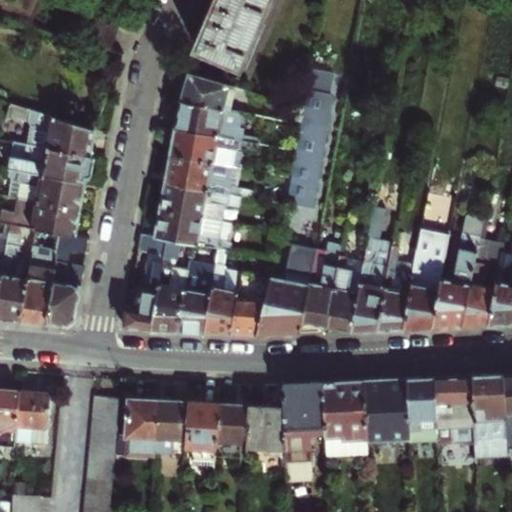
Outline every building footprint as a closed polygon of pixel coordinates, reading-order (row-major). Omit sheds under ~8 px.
[(0,0),(0,17),(26,25),(37,0),(0,0)] [(265,0),(215,0),(214,4),(204,0),(202,0),(199,8),(197,14),(207,19),(195,49),(237,67),(245,48),(249,49),(255,36),(251,34),(254,27),(258,30),(264,16),(259,14),(265,0)] [(117,27),(95,18),(87,37),(108,46),(117,27)] [(111,51),(96,46),(93,54),(108,58),(111,51)] [(301,123),(323,128),(330,95),(327,95),(331,75),(311,71),(304,108),(301,123)] [(179,101),(221,109),(228,85),(187,73),(183,87),(179,101)] [(176,116),(174,129),(258,144),(259,137),(240,133),(241,129),(237,128),(240,112),(221,109),(179,101),(176,116)] [(30,125),(27,144),(89,155),(91,142),(93,129),(10,104),(7,117),(28,121),(30,125)] [(290,121),(301,123),(304,108),(293,104),(290,121)] [(290,178),(316,182),(326,128),(323,128),(301,123),(295,150),(290,178)] [(258,144),(174,129),(171,144),(169,155),(230,167),(233,151),(237,149),(238,147),(243,148),(256,151),(258,144)] [(0,166),(13,169),(84,182),(85,176),(90,174),(91,165),(92,159),(89,155),(27,144),(12,141),(9,160),(0,158),(0,166)] [(240,168),(243,148),(238,147),(237,149),(233,151),(230,167),(240,168)] [(227,182),(230,167),(169,155),(167,169),(164,183),(234,195),(240,196),(252,198),(253,191),(237,189),(231,187),(231,186),(227,182)] [(231,187),(237,189),(240,168),(230,167),(227,182),(231,186),(231,187)] [(16,197),(17,197),(79,209),(81,197),(84,182),(13,169),(12,175),(17,175),(16,177),(19,182),(16,197)] [(290,178),(281,222),(293,224),(307,226),(316,182),(290,178)] [(160,210),(220,221),(223,206),(232,207),(234,195),(164,183),(162,195),(160,210)] [(79,209),(17,197),(14,212),(0,209),(0,221),(1,221),(9,223),(22,225),(59,232),(74,235),(76,222),(79,209)] [(362,330),(373,330),(385,271),(376,269),(381,241),(375,240),(381,209),(373,208),(362,261),(348,331),(362,330)] [(178,241),(210,246),(217,248),(224,249),(226,249),(231,223),(220,221),(160,210),(157,225),(155,237),(166,239),(178,241)] [(401,329),(415,257),(396,253),(404,214),(397,212),(391,243),(385,271),(373,330),(389,329),(401,329)] [(482,218),(479,229),(459,326),(472,326),(485,325),(493,288),(483,286),(486,271),(477,269),(479,262),(483,262),(492,220),(482,218)] [(0,274),(9,223),(1,221),(0,225),(0,274)] [(416,328),(429,327),(440,271),(450,223),(440,221),(433,254),(416,251),(415,257),(401,329),(416,328)] [(323,264),(312,262),(300,321),(314,324),(324,325),(344,224),(337,222),(333,244),(327,242),(324,256),(323,264)] [(0,319),(8,320),(20,321),(30,261),(17,259),(22,225),(9,223),(0,274),(0,319)] [(348,331),(362,261),(344,258),(350,225),(344,224),(324,325),(336,328),(348,331)] [(459,326),(479,229),(463,226),(453,274),(440,271),(429,327),(443,327),(459,326)] [(55,268),(53,281),(46,323),(58,324),(66,325),(73,318),(88,237),(74,235),(59,232),(54,253),(55,268)] [(149,330),(166,239),(155,237),(140,234),(137,251),(148,253),(142,288),(141,288),(139,289),(130,288),(123,329),(138,329),(149,330)] [(163,331),(175,331),(186,269),(171,267),(169,262),(167,262),(168,257),(174,259),(178,241),(166,239),(149,330),(163,331)] [(391,243),(381,241),(376,269),(385,271),(391,243)] [(290,245),(281,281),(268,334),(282,334),(298,333),(300,321),(312,262),(314,254),(314,249),(290,245)] [(217,248),(210,246),(207,263),(188,260),(186,269),(200,272),(203,269),(206,270),(207,265),(214,266),(217,248)] [(30,261),(20,321),(33,322),(46,323),(53,281),(55,268),(54,253),(32,248),(30,261)] [(217,248),(214,266),(202,332),(215,333),(228,334),(240,271),(224,268),(221,264),(224,249),(217,248)] [(493,288),(485,325),(500,324),(511,323),(511,250),(505,282),(495,280),(493,288)] [(243,334),(254,335),(269,279),(247,277),(248,267),(271,271),(274,258),(243,252),(240,271),(228,334),(243,334)] [(314,254),(312,262),(323,264),(324,256),(314,254)] [(487,263),(483,262),(479,262),(477,269),(486,271),(487,263)] [(202,332),(214,266),(207,265),(206,270),(203,269),(200,272),(186,269),(175,331),(188,332),(202,332)] [(268,334),(281,281),(274,279),(269,279),(254,335),(260,334),(263,334),(268,334)] [(511,373),(503,374),(506,435),(511,434),(511,373)] [(489,375),(472,375),(475,439),(476,451),(477,464),(487,464),(487,453),(482,449),(482,440),(490,440),(490,437),(506,437),(506,435),(503,374),(489,375)] [(475,439),(472,375),(452,376),(434,377),(436,426),(455,426),(456,440),(475,439)] [(409,438),(436,437),(436,426),(434,377),(419,378),(406,379),(409,438)] [(409,438),(406,379),(385,380),(364,380),(366,440),(409,438)] [(332,382),(323,382),(325,432),(325,435),(340,435),(341,440),(348,439),(348,434),(362,434),(362,439),(366,440),(364,380),(352,381),(342,381),(332,382)] [(286,454),(287,482),(312,481),(310,432),(325,432),(323,382),(307,382),(298,383),(283,384),(284,406),(286,454)] [(0,444),(14,446),(14,440),(19,391),(3,390),(0,390),(0,444)] [(34,392),(19,391),(14,440),(45,442),(49,393),(34,392)] [(116,433),(120,395),(105,394),(93,394),(82,511),(109,511),(115,452),(116,433)] [(157,437),(159,400),(143,399),(128,398),(126,434),(116,433),(115,452),(156,455),(157,437)] [(159,400),(157,437),(186,438),(188,401),(173,401),(159,400)] [(216,447),(217,440),(219,403),(202,402),(188,401),(186,438),(186,445),(216,447)] [(246,441),(249,404),(233,404),(219,403),(217,440),(246,441)] [(286,454),(284,406),(264,405),(249,404),(246,441),(246,447),(264,447),(264,454),(286,454)] [(340,435),(325,435),(326,453),(367,451),(366,440),(362,439),(362,434),(348,434),(348,439),(341,440),(340,435)] [(34,511),(35,498),(11,496),(9,511),(34,511)]
